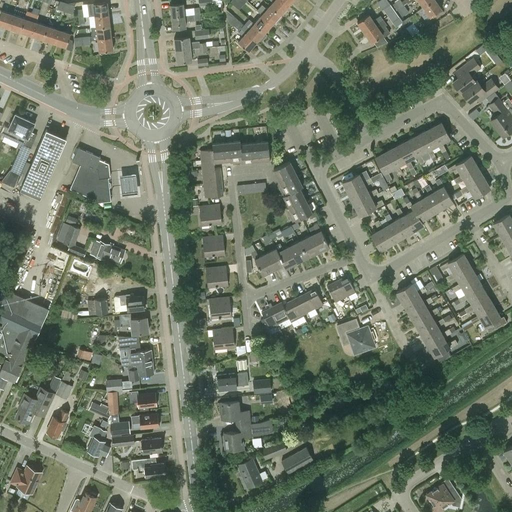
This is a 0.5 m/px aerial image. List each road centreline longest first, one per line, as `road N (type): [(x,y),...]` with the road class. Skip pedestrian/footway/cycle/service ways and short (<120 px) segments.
road 1 (secondary): [(199,504),(161,179)]
road 2 (residential): [(199,504),(161,503),(0,429)]
road 3 (residential): [(502,162),(441,104),(366,140)]
road 4 (residential): [(243,299),(231,175),(267,171)]
road 5 (residential): [(366,140),(313,168),(359,256)]
road 6 (residential): [(359,256),(243,299)]
